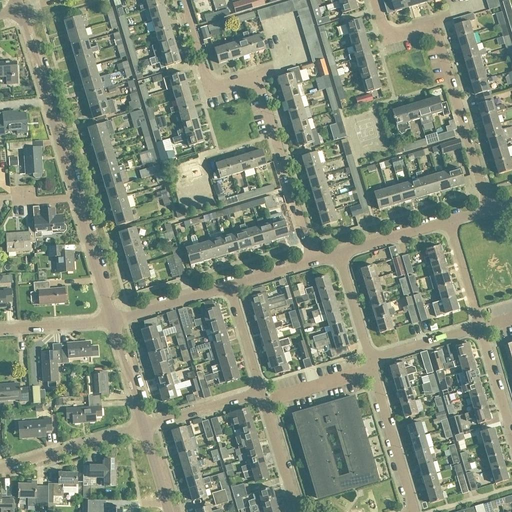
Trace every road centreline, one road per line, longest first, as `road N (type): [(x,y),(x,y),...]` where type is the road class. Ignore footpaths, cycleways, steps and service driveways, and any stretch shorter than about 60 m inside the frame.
road 1 (residential): [(313,260),(257,75),(209,85),(182,0)]
road 2 (tertiary): [(112,321),(19,9)]
road 3 (residential): [(488,209),(431,25),(387,33),(375,0)]
road 4 (residential): [(142,426),(0,470)]
road 5 (residential): [(414,511),(373,369)]
road 6 (residential): [(260,392),(142,426)]
road 7 (residential): [(229,287),(112,321)]
